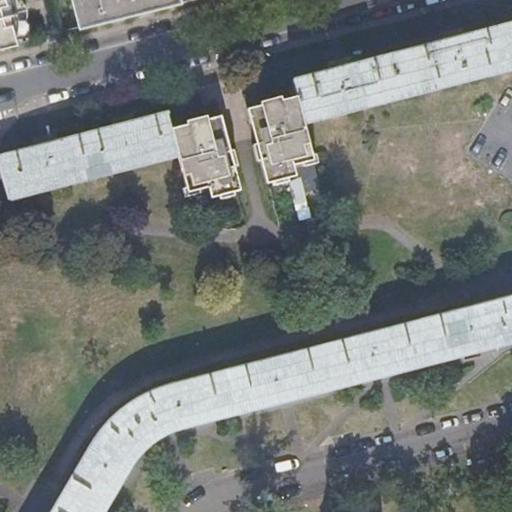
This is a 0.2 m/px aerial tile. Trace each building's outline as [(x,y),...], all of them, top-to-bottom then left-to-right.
[(0,0),(0,52),(38,42),(26,0),(0,0)] [(76,0),(84,30),(173,8),(194,2),(202,0),(76,0)] [(511,22),(293,80),(296,95),(248,107),(268,187),(318,174),(304,124),(511,69),(511,22)] [(171,126),(168,112),(0,156),(0,175),(7,201),(179,156),(193,205),(241,194),(220,114),(171,126)] [(511,295),(158,389),(147,393),(129,404),(112,417),(98,434),(87,453),(51,511),(99,511),(129,461),(135,455),(149,443),(166,434),(184,427),(511,341),(511,295)]
